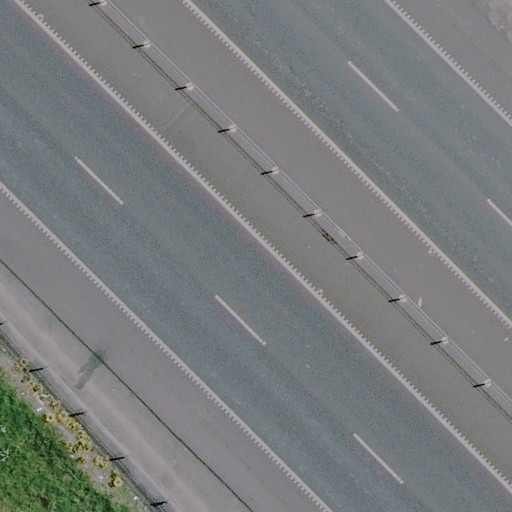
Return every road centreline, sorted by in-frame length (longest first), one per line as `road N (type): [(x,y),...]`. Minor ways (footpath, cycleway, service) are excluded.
road 1 (motorway): [(403,511),(0,119)]
road 2 (motorway): [(295,0),(511,211)]
